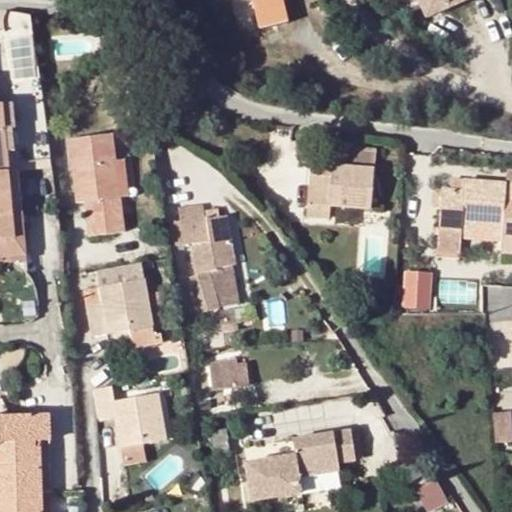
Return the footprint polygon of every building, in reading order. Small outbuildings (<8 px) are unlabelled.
[(251,0),(258,30),(287,24),(281,0),(251,0)] [(416,0),(427,25),(476,5),(473,0),(416,0)] [(14,79),(41,77),(34,10),(7,12),(14,79)] [(12,105),(0,105),(0,195),(3,240),(15,239),(5,131),(14,130),(12,105)] [(78,204),(89,202),(110,199),(112,212),(90,214),(87,215),(90,238),(124,234),(119,198),(114,163),(111,137),(69,142),(78,204)] [(376,156),(352,153),(351,169),(374,172),(376,156)] [(124,162),(114,163),(119,198),(128,197),(124,162)] [(351,169),(313,165),(309,205),(330,207),(370,211),(374,172),(351,169)] [(511,185),(453,181),(452,191),(443,190),(439,230),(461,231),(462,215),(468,215),(468,221),(502,223),(501,234),(500,253),(511,253),(511,185)] [(89,202),(90,214),(112,212),(110,199),(89,202)] [(329,220),(330,207),(309,205),(308,218),(329,220)] [(198,264),(213,262),(214,269),(231,266),(234,265),(226,220),(220,220),(219,212),(205,213),(205,207),(184,208),(185,221),(181,221),(184,245),(195,244),(198,264)] [(462,231),(501,234),(502,223),(468,221),(468,215),(462,215),(461,231),(462,231)] [(461,231),(439,230),(437,251),(459,253),(462,231),(461,231)] [(143,264),(99,272),(102,287),(86,291),(95,338),(109,335),(107,325),(130,321),(132,330),(135,348),(165,343),(163,334),(154,336),(143,264)] [(215,271),(206,274),(216,307),(216,309),(239,303),(231,266),(214,269),(215,271)] [(206,274),(185,280),(195,313),(216,307),(206,274)] [(422,299),(394,298),(393,316),(422,315),(422,299)] [(109,335),(132,330),(130,321),(107,325),(109,335)] [(244,365),(228,367),(232,388),(247,386),(244,365)] [(116,402),(113,386),(97,389),(101,421),(117,419),(121,438),(142,435),(137,398),(116,402)] [(159,395),(137,398),(142,435),(144,446),(166,441),(159,395)] [(511,410),(497,411),(497,439),(511,438),(511,410)] [(37,448),(37,442),(36,416),(0,417),(0,494),(42,493),(41,448),(37,448)] [(49,416),(36,416),(37,442),(50,442),(49,416)] [(212,448),(228,446),(226,431),(210,433),(212,448)] [(295,458),(246,465),(251,503),(300,496),(298,479),(339,473),(338,465),(356,463),(351,433),(309,439),(310,447),(293,449),(295,458)] [(142,435),(121,438),(125,466),(146,462),(142,435)] [(309,439),(293,442),(293,449),(310,447),(309,439)] [(228,446),(212,448),(213,457),(229,454),(228,446)] [(324,477),(315,478),(316,487),(325,485),(324,477)] [(440,478),(419,489),(431,511),(451,501),(440,478)] [(43,511),(42,493),(0,494),(0,511),(43,511)]
